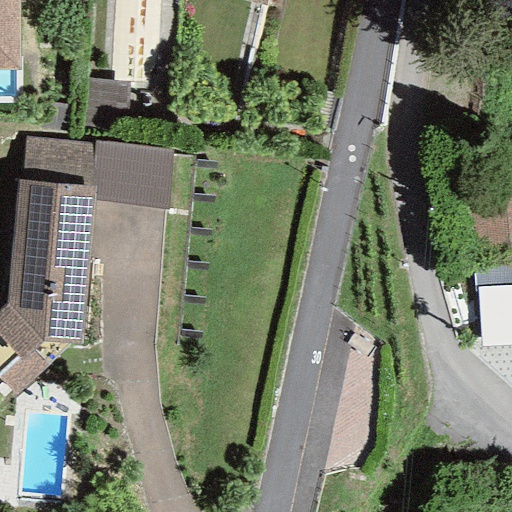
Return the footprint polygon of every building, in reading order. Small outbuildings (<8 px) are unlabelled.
[(0,0),(0,67),(16,68),(15,0),(0,0)] [(122,129),(127,85),(90,81),(85,124),(122,129)] [(93,143),(25,137),(22,181),(90,186),(93,143)] [(93,199),(167,210),(171,149),(93,143),(90,186),(94,186),(93,199)] [(93,199),(94,186),(90,186),(22,181),(18,180),(6,303),(0,308),(0,395),(7,403),(70,345),(81,345),(93,199)] [(469,263),(511,257),(511,182),(460,189),(469,263)] [(511,265),(472,267),(473,292),(478,292),(477,287),(511,285),(511,265)] [(480,347),(511,345),(511,285),(477,287),(478,292),(480,347)]
